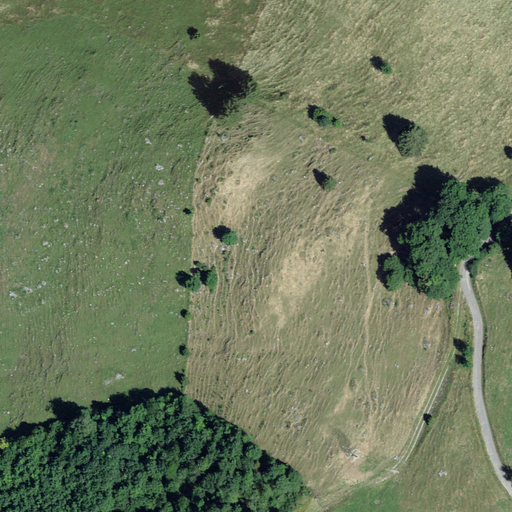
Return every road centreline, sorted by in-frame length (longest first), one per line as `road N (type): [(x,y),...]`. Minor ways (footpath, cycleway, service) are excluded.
road 1 (unclassified): [(511,492),(478,402),(478,336),(464,281),(479,241),(511,216)]
road 2 (track): [(318,511),(389,479),(406,457),(457,337),(464,281)]
